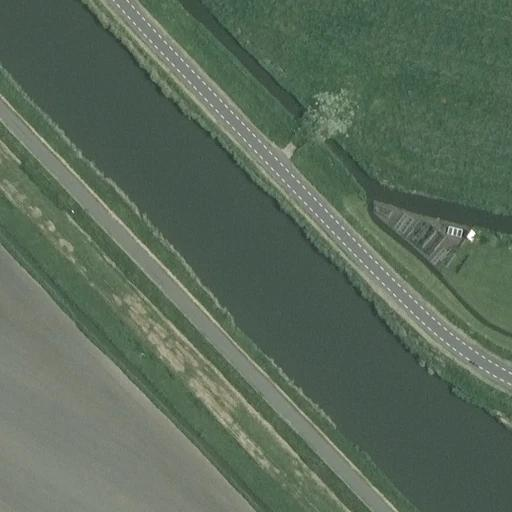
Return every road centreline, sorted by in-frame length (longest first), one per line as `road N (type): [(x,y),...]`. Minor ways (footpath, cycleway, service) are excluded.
road 1 (unclassified): [(383,511),(0,109)]
road 2 (unclassified): [(511,380),(403,299),(118,0)]
